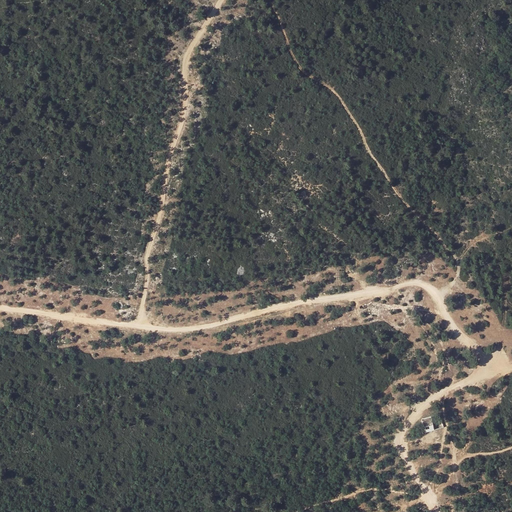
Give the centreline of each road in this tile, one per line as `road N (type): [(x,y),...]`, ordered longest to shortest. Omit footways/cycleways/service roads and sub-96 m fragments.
road 1 (track): [(0,306),(179,329),(286,303),(424,284),(482,365),(475,378),(421,402),(398,439)]
road 2 (track): [(435,291),(458,271),(456,254),(369,149),(338,91),(295,60),(270,0)]
road 3 (track): [(138,325),(147,253),(183,116),(184,66),(220,0)]
